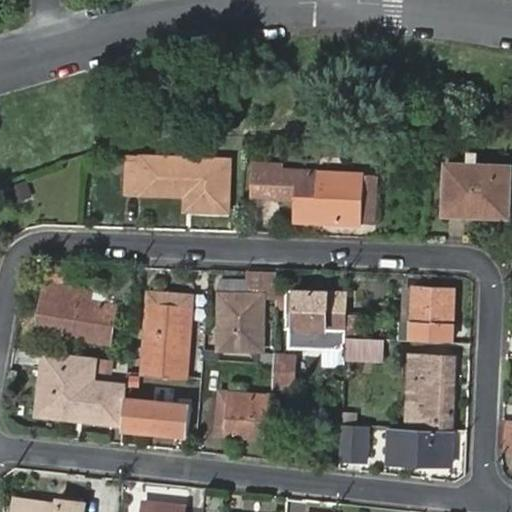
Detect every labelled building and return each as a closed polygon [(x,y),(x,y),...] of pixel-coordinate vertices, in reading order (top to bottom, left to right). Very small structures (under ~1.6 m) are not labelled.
[(430,130),(415,131),(414,143),(429,143),(430,130)] [(191,195),(191,210),(229,212),(231,160),(143,156),(143,163),(128,161),(127,192),(185,195),(191,195)] [(103,157),(92,157),(91,172),(103,172),(103,157)] [(252,197),(266,197),(267,163),(253,163),(252,197)] [(267,163),(266,197),(296,199),(296,219),(360,223),(362,175),(284,171),(284,164),(267,163)] [(469,207),(508,209),(509,167),(447,164),(445,214),(469,215),(469,207)] [(27,178),(13,184),(20,199),(33,193),(27,178)] [(507,216),(508,209),(469,207),(469,215),(507,216)] [(79,299),(82,285),(85,269),(55,263),(51,277),(48,277),(37,329),(109,343),(116,306),(92,301),(79,299)] [(104,271),(99,296),(118,299),(122,276),(104,271)] [(277,273),(248,271),(248,280),(249,293),(266,294),(265,296),(276,296),(277,273)] [(221,280),(218,348),(263,349),(265,296),(266,294),(249,293),(248,280),(221,280)] [(94,288),(82,285),(79,299),(92,301),(94,288)] [(401,338),(412,338),(414,286),(403,285),(401,338)] [(412,338),(453,340),(455,287),(414,286),(412,338)] [(346,315),(347,294),(288,292),(287,327),(292,327),(291,343),(326,345),(343,346),(345,346),(346,336),(346,315)] [(150,293),(141,403),(180,406),(182,376),(186,377),(193,296),(150,293)] [(358,315),(346,315),(346,336),(358,337),(358,315)] [(358,337),(346,336),(345,346),(345,357),(382,359),(383,338),(358,337)] [(343,346),(326,345),(325,360),(343,361),(343,346)] [(64,350),(45,348),(43,364),(62,366),(64,350)] [(97,354),(64,350),(62,366),(43,364),(38,413),(123,423),(127,380),(95,376),(97,354)] [(220,352),(204,351),(203,360),(219,361),(220,352)] [(262,364),(273,364),(273,354),(262,353),(262,364)] [(273,369),(294,371),(294,356),(273,354),(273,364),(273,369)] [(407,428),(452,430),(455,357),(410,356),(407,428)] [(293,389),(294,371),(273,369),(272,387),(293,389)] [(333,395),(343,396),(344,379),(334,379),(333,395)] [(227,425),(230,392),(220,391),(217,434),(232,435),(233,425),(227,425)] [(265,422),(271,423),(272,395),(230,392),(227,425),(233,425),(232,435),(263,438),(265,422)] [(367,460),(368,425),(341,424),(340,459),(367,460)] [(450,463),(452,430),(407,428),(391,427),(389,461),(450,463)] [(84,511),(86,503),(59,498),(57,506),(17,498),(14,511),(84,511)] [(184,511),(185,506),(145,501),(143,511),(184,511)]
